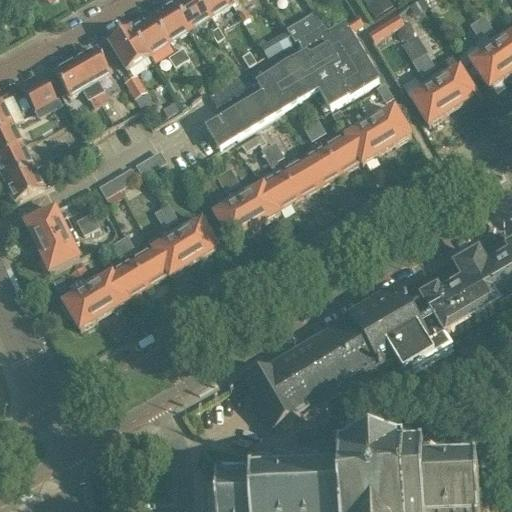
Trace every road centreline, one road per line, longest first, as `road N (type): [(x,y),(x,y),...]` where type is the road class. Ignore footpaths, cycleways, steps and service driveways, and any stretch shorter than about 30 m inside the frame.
road 1 (tertiary): [(511,145),(50,415)]
road 2 (tertiary): [(70,452),(511,197)]
road 3 (residential): [(0,78),(138,0)]
road 4 (residential): [(50,415),(0,297)]
